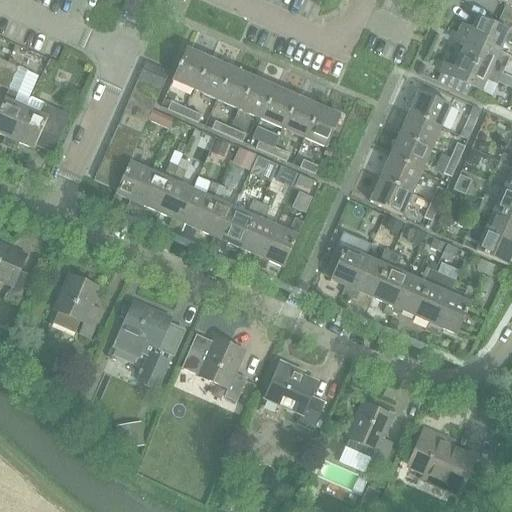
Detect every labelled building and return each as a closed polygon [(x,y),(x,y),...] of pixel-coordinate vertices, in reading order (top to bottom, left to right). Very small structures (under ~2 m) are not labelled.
[(511,0),(494,0),(506,5),(501,16),(511,21),(511,0)] [(511,21),(501,16),(496,27),(478,19),(473,30),(463,25),(459,34),(497,52),(497,51),(502,41),(511,44),(511,21)] [(460,59),(511,82),(511,79),(501,74),(509,57),(497,51),(497,52),(459,34),(454,44),(464,48),(460,59)] [(172,82),(190,90),(194,92),(208,60),(186,50),(172,82)] [(511,82),(460,59),(455,69),(445,65),(440,74),(480,92),(485,82),(495,86),(497,84),(511,90),(511,82)] [(0,88),(8,92),(0,109),(0,135),(5,138),(1,146),(8,149),(29,100),(26,99),(36,76),(0,60),(0,88)] [(194,92),(216,101),(230,69),(208,60),(194,92)] [(166,80),(169,74),(145,63),(142,70),(166,80)] [(216,101),(238,111),(252,79),(230,69),(216,101)] [(161,92),(166,80),(142,70),(137,82),(161,92)] [(238,111),(260,121),(274,89),(252,79),(238,111)] [(137,82),(133,92),(156,102),(161,92),(137,82)] [(274,89),(260,121),(282,130),(296,98),(274,89)] [(133,92),(128,103),(151,113),(156,102),(133,92)] [(418,93),(408,115),(440,130),(450,107),(418,93)] [(296,98),(282,130),(304,140),(318,108),(296,98)] [(29,100),(8,149),(15,152),(19,144),(33,151),(35,147),(53,155),(70,117),(30,99),(29,100)] [(183,118),(187,109),(171,102),(167,110),(183,118)] [(128,103),(123,114),(146,125),(151,113),(128,103)] [(304,140),(308,142),(326,150),(340,118),(318,108),(304,140)] [(187,109),(183,118),(198,124),(201,116),(187,109)] [(123,114),(118,126),(141,136),(146,125),(123,114)] [(399,137),(431,151),(440,130),(408,115),(399,137)] [(470,116),(463,131),(460,137),(468,141),(478,119),(470,116)] [(227,137),(230,129),(214,121),(210,130),(227,137)] [(118,126),(113,137),(136,148),(138,144),(141,136),(118,126)] [(230,129),(227,137),(242,143),(245,135),(230,129)] [(113,137),(108,148),(131,158),(136,148),(113,137)] [(421,173),(431,151),(399,137),(389,159),(421,173)] [(229,147),(217,141),(211,154),(223,159),(229,147)] [(270,156),(274,148),(258,141),(254,149),(270,156)] [(126,210),(133,213),(150,172),(137,167),(146,147),(138,144),(136,148),(131,158),(127,169),(122,180),(117,192),(115,195),(130,202),(126,210)] [(450,160),(457,163),(464,148),(457,145),(450,160)] [(108,148),(104,159),(127,169),(131,158),(108,148)] [(274,148),(270,156),(285,163),(289,155),(274,148)] [(239,150),(233,165),(249,172),(256,157),(239,150)] [(511,158),(495,151),(491,159),(511,168),(511,158)] [(144,208),(157,214),(181,160),(173,156),(163,178),(150,172),(133,213),(140,216),(144,208)] [(256,157),(249,172),(265,179),(272,164),(256,157)] [(168,228),(175,231),(192,190),(179,184),(189,161),(183,158),(181,160),(157,214),(171,220),(168,228)] [(104,159),(98,170),(122,180),(127,169),(104,159)] [(379,181),(411,195),(421,173),(389,159),(379,181)] [(511,168),(491,159),(488,168),(510,178),(504,190),(511,193),(511,168)] [(457,163),(450,160),(443,175),(450,178),(457,163)] [(315,176),(319,168),(302,161),(299,169),(315,176)] [(93,182),(117,192),(122,180),(98,170),(93,182)] [(310,191),(314,183),(300,177),(296,185),(310,191)] [(461,177),(454,191),(466,196),(472,181),(461,177)] [(221,180),(218,186),(227,190),(229,184),(221,180)] [(402,218),(410,199),(411,195),(379,181),(370,203),(402,218)] [(192,190),(175,231),(182,234),(185,226),(198,232),(218,186),(210,183),(204,196),(192,190)] [(216,249),(234,209),(239,196),(227,190),(218,186),(198,232),(213,238),(210,246),(216,249)] [(431,204),(439,207),(446,192),(438,188),(431,204)] [(511,193),(504,190),(499,203),(485,197),(481,205),(511,218),(511,193)] [(234,209),(216,249),(224,253),(227,245),(240,250),(260,204),(252,201),(246,214),(234,209)] [(251,265),(258,267),(275,227),(262,221),(268,208),(260,204),(240,250),(255,257),(251,265)] [(439,207),(431,204),(424,218),(433,222),(439,207)] [(486,232),(511,243),(511,218),(481,205),(478,213),(492,219),(486,232)] [(443,211),(438,224),(450,229),(455,217),(443,211)] [(283,269),(303,224),(294,220),(288,232),(275,227),(258,267),(265,271),(269,263),(283,269)] [(398,236),(402,226),(390,220),(385,230),(398,236)] [(420,248),(425,236),(411,230),(406,242),(420,248)] [(463,247),(507,267),(511,256),(511,243),(486,232),(481,244),(467,238),(463,247)] [(354,253),(359,240),(350,236),(344,251),(336,247),(323,277),(331,280),(330,281),(345,288),(341,295),(347,298),(365,257),(354,253)] [(434,240),(430,248),(442,253),(446,245),(434,240)] [(0,283),(12,288),(18,276),(26,258),(0,246),(0,283)] [(447,246),(441,260),(451,264),(457,250),(447,246)] [(378,263),(365,257),(347,298),(355,302),(359,294),(372,299),(392,253),(383,250),(378,263)] [(400,257),(392,253),(372,299),(386,306),(383,314),(389,317),(407,276),(395,271),(400,257)] [(420,282),(407,276),(389,317),(397,320),(400,312),(414,318),(434,272),(425,268),(420,282)] [(454,281),(434,272),(414,318),(428,324),(425,332),(431,335),(454,281)] [(99,290),(69,277),(54,311),(58,313),(53,325),(75,334),(80,323),(84,324),(99,290)] [(477,291),(468,287),(462,301),(450,295),(455,282),(454,281),(431,335),(439,338),(442,330),(457,337),(477,291)] [(18,306),(21,298),(10,294),(8,302),(18,306)] [(170,326),(172,322),(133,305),(113,350),(138,360),(140,354),(148,357),(137,383),(156,391),(168,363),(167,362),(170,356),(175,358),(186,333),(170,326)] [(93,333),(82,328),(78,336),(90,340),(93,333)] [(196,337),(181,370),(198,377),(209,382),(227,390),(224,398),(237,403),(247,380),(234,375),(244,353),(214,340),(212,345),(196,337)] [(311,431),(315,423),(323,405),(310,400),(317,385),(278,368),(264,399),(302,416),(298,425),(311,431)] [(380,473),(384,465),(393,445),(382,440),(392,418),(362,405),(343,447),(373,460),(369,468),(380,473)] [(85,406),(76,411),(81,420),(91,415),(85,406)] [(424,432),(416,451),(409,468),(424,475),(422,480),(458,496),(474,459),(439,444),(441,439),(424,432)] [(362,503),(360,508),(370,511),(372,511),(374,508),(380,493),(369,488),(362,503)]
